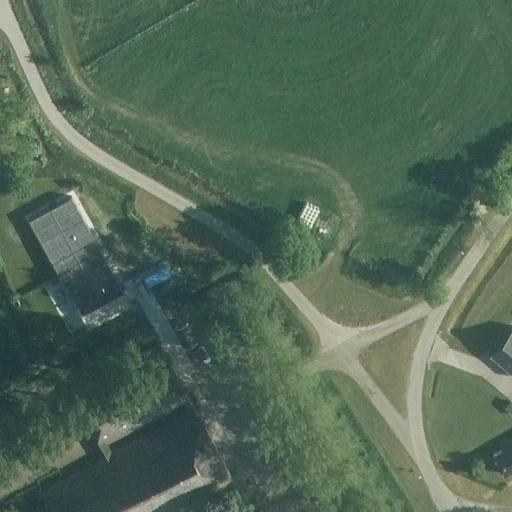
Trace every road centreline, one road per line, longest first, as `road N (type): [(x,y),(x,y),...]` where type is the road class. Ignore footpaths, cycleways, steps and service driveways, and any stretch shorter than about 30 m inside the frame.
road 1 (unclassified): [(343,351),(251,250),(68,130),(0,7)]
road 2 (unknown): [(343,351),(204,436)]
road 3 (unclassified): [(440,298),(413,394),(416,455)]
road 4 (unclassified): [(416,455),(343,351)]
